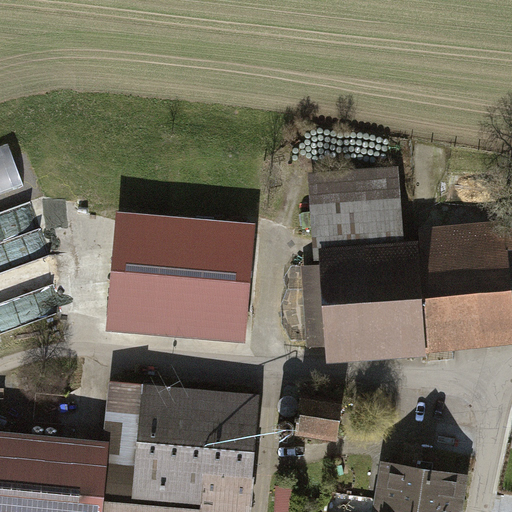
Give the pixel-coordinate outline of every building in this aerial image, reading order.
[(0,189),(26,180),(13,140),(0,144),(0,189)] [(329,366),(429,356),(419,247),(401,248),(395,165),(313,171),(329,366)] [(511,226),(418,235),(419,247),(429,356),(511,348),(511,226)] [(165,247),(45,238),(42,279),(161,288),(165,247)] [(249,511),(259,394),(143,385),(141,414),(111,414),(107,447),(106,446),(99,511),(249,511)] [(138,404),(138,399),(136,394),(132,391),(127,390),(122,392),(118,395),(117,400),(117,405),(121,409),(125,411),(130,411),(135,409),(138,404)] [(298,409),(299,404),(297,400),(293,396),(287,395),(283,397),(279,401),(277,405),(278,410),(281,415),(286,417),(291,416),(296,414),(298,409)] [(302,398),(297,433),(340,439),(345,405),(302,398)] [(99,511),(106,446),(0,436),(0,511),(99,511)] [(460,511),(465,481),(381,469),(374,511),(460,511)]
